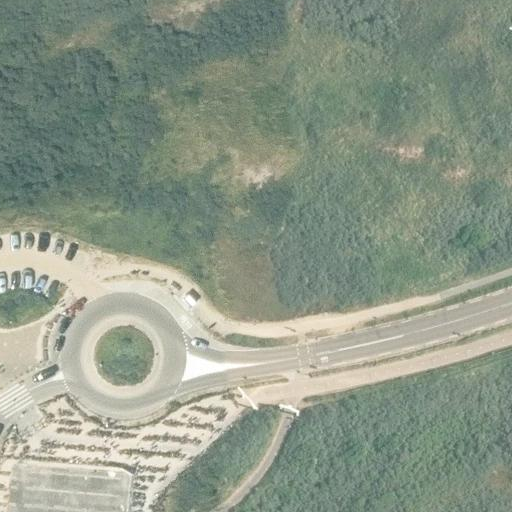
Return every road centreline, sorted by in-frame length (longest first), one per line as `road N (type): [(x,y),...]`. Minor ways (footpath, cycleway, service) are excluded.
road 1 (secondary): [(167,340),(139,310),(111,307),(86,319),(71,342),(70,369),(89,398),(122,408),(154,394)]
road 2 (secondary): [(300,359),(511,305)]
road 3 (secondary): [(154,394),(300,359)]
road 4 (secondary): [(300,359),(215,358),(167,340)]
